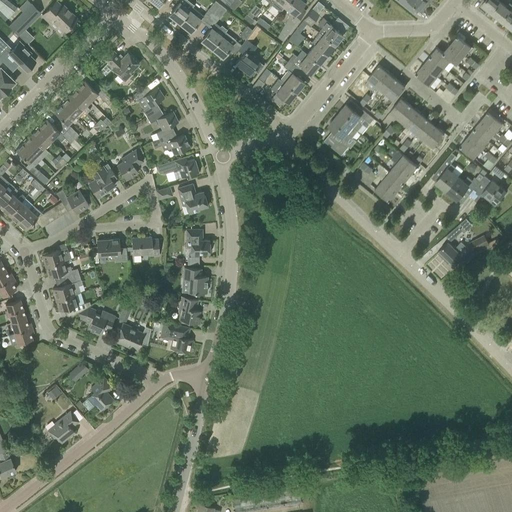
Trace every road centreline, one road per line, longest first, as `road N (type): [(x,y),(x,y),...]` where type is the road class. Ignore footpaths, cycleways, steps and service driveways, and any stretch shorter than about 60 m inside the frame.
road 1 (track): [(511,433),(179,489)]
road 2 (tertiary): [(199,378),(213,362),(233,251),(218,156)]
road 3 (residential): [(126,0),(291,128)]
road 4 (residential): [(155,389),(141,371),(49,330),(23,251)]
road 5 (residential): [(3,511),(155,389)]
road 6 (tertiary): [(218,156),(177,73),(114,11)]
road 7 (residential): [(0,129),(114,11)]
road 8 (unclassified): [(399,253),(282,139)]
road 9 (unclassified): [(511,370),(399,253)]
road 10 (tertiary): [(173,511),(201,407),(199,378)]
road 11 (unclassified): [(291,128),(372,31)]
